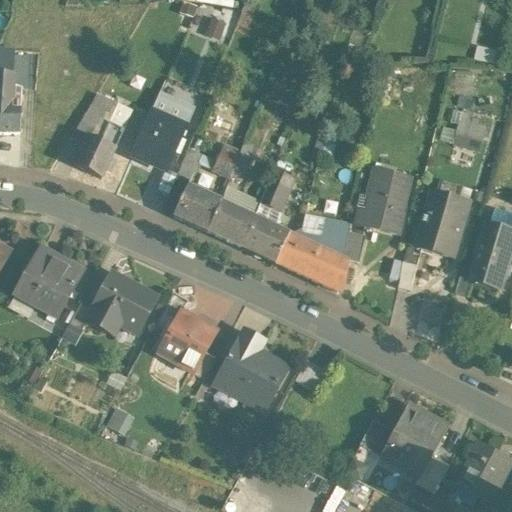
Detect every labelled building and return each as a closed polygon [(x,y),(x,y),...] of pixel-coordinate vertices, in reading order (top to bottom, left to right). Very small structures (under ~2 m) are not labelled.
[(13,53),(0,52),(0,59),(12,61),(13,53)] [(12,61),(0,59),(0,75),(11,76),(12,61)] [(11,76),(0,75),(0,93),(10,94),(11,76)] [(10,94),(0,93),(0,135),(18,136),(20,97),(10,97),(10,94)] [(192,111),(157,96),(151,111),(186,126),(192,111)] [(131,113),(96,97),(85,114),(108,125),(123,132),(126,126),(125,125),(131,113)] [(184,127),(151,113),(131,159),(149,167),(150,165),(165,172),(184,127)] [(462,113),(452,148),(478,156),(486,126),(474,123),(476,116),(462,113)] [(108,125),(85,114),(75,132),(86,138),(87,137),(100,143),(108,125)] [(123,132),(108,125),(100,143),(87,137),(86,138),(72,168),(100,181),(105,170),(110,172),(115,163),(109,160),(123,132)] [(239,153),(222,146),(211,172),(229,180),(236,162),(239,153)] [(201,157),(187,151),(177,176),(189,182),(201,157)] [(246,166),(236,162),(229,180),(240,184),(246,166)] [(410,182),(373,173),(363,212),(358,211),(354,226),(397,236),(410,182)] [(219,205),(185,190),(172,218),(206,234),(219,205)] [(287,204),(266,193),(260,205),(282,215),(287,204)] [(468,207),(434,196),(427,221),(426,221),(424,226),(425,226),(418,250),(453,261),(468,207)] [(253,221),(219,205),(206,234),(240,250),(253,221)] [(287,237),(253,221),(240,250),(274,266),(287,237)] [(348,226),(324,221),(319,244),(318,251),(341,261),(346,234),(348,226)] [(511,254),(511,235),(487,228),(484,240),(477,239),(472,257),(478,259),(474,274),(471,282),(473,282),(501,290),(511,254)] [(364,239),(346,234),(341,261),(346,262),(357,265),(364,239)] [(341,261),(318,251),(319,244),(307,239),(304,245),(287,237),(274,266),(339,295),(346,262),(341,261)] [(82,274),(40,251),(13,299),(55,323),(82,274)] [(417,268),(403,264),(396,291),(410,294),(417,268)] [(462,271),(455,296),(468,300),(473,282),(471,282),(474,274),(462,271)] [(154,304),(121,286),(123,283),(110,276),(90,312),(84,324),(85,324),(104,335),(111,323),(136,337),(154,304)] [(172,295),(154,328),(168,336),(180,315),(181,316),(187,304),(172,295)] [(90,312),(79,307),(67,329),(79,335),(85,324),(84,324),(90,312)] [(181,316),(180,315),(168,336),(157,357),(192,376),(203,355),(215,334),(181,316)] [(286,371),(257,355),(262,344),(243,334),(224,368),(213,388),(214,388),(262,414),(286,371)] [(213,361),(203,355),(192,376),(202,382),(213,362),(213,361)] [(202,382),(199,387),(211,394),(214,388),(213,388),(224,368),(213,362),(202,382)] [(315,368),(305,362),(294,383),(304,388),(315,368)] [(326,374),(315,368),(304,388),(314,394),(326,374)] [(447,429),(407,407),(392,434),(379,459),(417,481),(419,481),(431,460),(447,429)] [(108,430),(125,437),(132,418),(115,412),(108,430)] [(392,434),(372,423),(358,448),(378,459),(379,459),(392,434)] [(497,457),(480,448),(457,489),(488,505),(485,510),(489,511),(511,511),(511,498),(497,490),(511,466),(496,458),(497,457)] [(431,460),(419,481),(417,481),(414,487),(432,497),(447,469),(431,460)]
